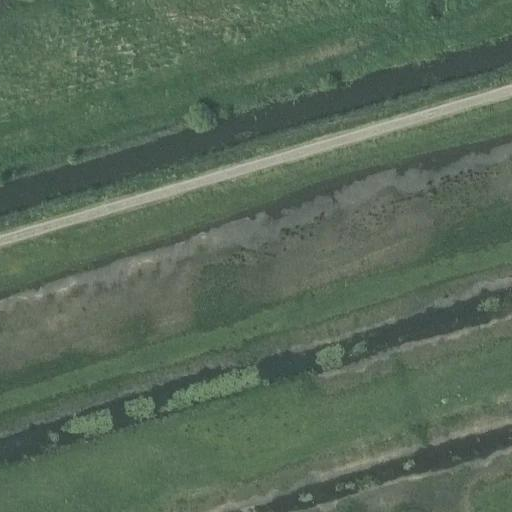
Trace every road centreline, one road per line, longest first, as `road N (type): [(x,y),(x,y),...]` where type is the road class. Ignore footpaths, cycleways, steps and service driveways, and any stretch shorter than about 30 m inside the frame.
road 1 (track): [(511,91),(0,242)]
road 2 (track): [(511,3),(457,29),(382,39),(0,143)]
